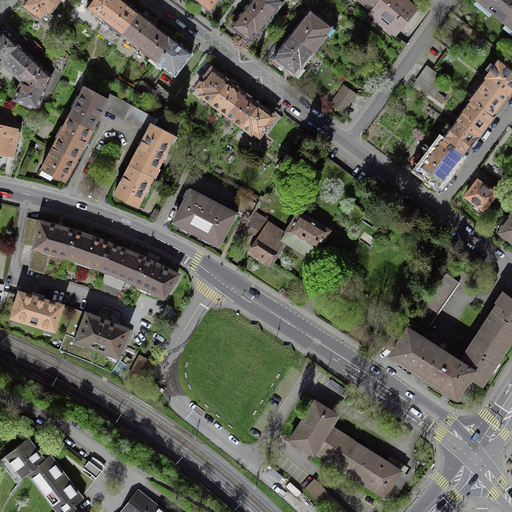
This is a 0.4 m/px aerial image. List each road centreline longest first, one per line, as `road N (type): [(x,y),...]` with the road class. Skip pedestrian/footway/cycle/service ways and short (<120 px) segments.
road 1 (secondary): [(475,456),(449,429),(219,276)]
road 2 (unclassified): [(219,276),(172,349),(172,391),(309,511)]
road 3 (secondary): [(219,276),(113,220),(0,189)]
road 4 (residential): [(160,0),(348,144)]
road 5 (residential): [(348,144),(447,6)]
road 6 (residential): [(0,398),(115,466)]
road 7 (residential): [(511,109),(435,211)]
